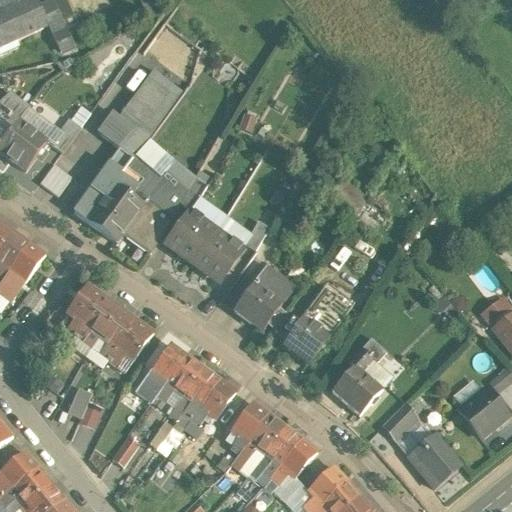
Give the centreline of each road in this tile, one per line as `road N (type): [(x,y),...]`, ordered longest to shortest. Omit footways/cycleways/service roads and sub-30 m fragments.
road 1 (residential): [(401,511),(363,462),(75,254)]
road 2 (residential): [(0,370),(112,511)]
road 3 (residential): [(75,254),(28,324),(0,349)]
